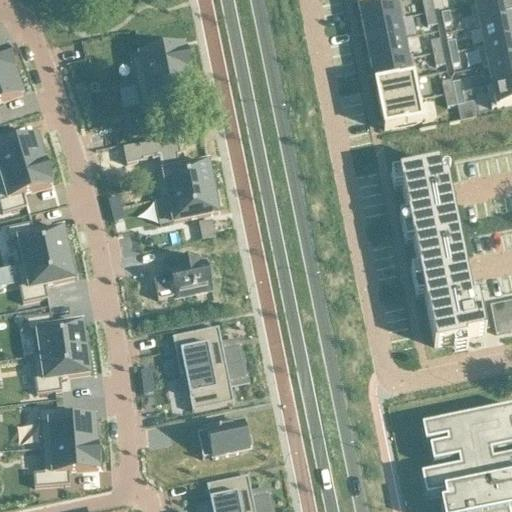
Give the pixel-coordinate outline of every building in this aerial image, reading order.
[(400,0),(356,0),(359,9),(401,0),(400,0)] [(401,0),(359,9),(363,29),(404,21),(400,1),(401,1),(401,0)] [(511,0),(505,2),(470,9),(475,31),(511,23),(511,0)] [(432,2),(422,4),(424,17),(434,15),(432,2)] [(449,14),(441,15),(443,27),(451,26),(449,14)] [(434,15),(424,17),(427,29),(437,27),(434,15)] [(404,21),(363,29),(367,49),(403,42),(399,23),(404,22),(404,21)] [(511,23),(475,31),(480,30),(480,34),(483,48),(479,49),(479,50),(511,43),(511,23)] [(403,42),(367,49),(371,69),(412,61),(412,60),(407,61),(403,42)] [(440,42),(430,44),(432,57),(442,55),(440,42)] [(455,43),(447,45),(449,56),(457,55),(455,43)] [(511,43),(479,50),(481,60),(483,70),(511,64),(511,43)] [(0,77),(13,72),(4,48),(0,49),(0,77)] [(184,49),(130,60),(135,86),(189,75),(184,49)] [(442,55),(432,57),(435,69),(445,67),(442,55)] [(457,55),(449,56),(452,68),(460,67),(457,55)] [(412,61),(371,69),(375,89),(417,81),(417,80),(416,80),(412,61)] [(511,64),(483,70),(483,71),(488,70),(491,85),(491,88),(487,89),(487,90),(511,84),(511,64)] [(13,72),(0,77),(0,105),(23,97),(13,72)] [(189,75),(135,86),(140,111),(194,100),(189,75)] [(417,81),(375,89),(377,100),(379,111),(422,102),(417,81)] [(451,83),(441,85),(444,98),(454,96),(452,85),(451,83)] [(84,84),(74,88),(78,99),(88,96),(84,84)] [(460,84),(452,85),(454,96),(454,97),(462,95),(460,84)] [(511,84),(487,90),(491,111),(511,106),(511,84)] [(462,95),(454,97),(457,108),(457,109),(465,107),(462,95)] [(88,96),(78,99),(82,110),(91,107),(88,96)] [(454,96),(444,98),(447,110),(457,108),(454,97),(454,96)] [(422,102),(379,111),(381,122),(382,122),(384,133),(395,131),(421,125),(417,104),(422,103),(422,102)] [(4,135),(0,136),(0,176),(44,163),(37,138),(8,147),(4,135)] [(44,163),(0,176),(0,208),(2,216),(6,215),(26,209),(23,197),(52,188),(44,163)] [(208,166),(154,177),(159,202),(216,191),(213,176),(210,176),(208,166)] [(401,174),(398,174),(399,176),(401,190),(407,218),(412,244),(418,272),(424,298),(434,350),(453,346),(465,343),(466,343),(465,340),(485,336),(478,300),(472,302),(466,303),(441,182),(438,167),(401,175),(401,174)] [(216,191),(159,202),(159,203),(168,201),(173,226),(218,217),(216,206),(219,205),(216,191)] [(118,198),(108,201),(111,212),(121,210),(118,198)] [(121,210),(111,212),(114,224),(124,222),(121,210)] [(31,225),(6,231),(9,243),(14,242),(19,266),(14,267),(14,268),(71,256),(68,241),(65,242),(63,231),(33,238),(31,225)] [(71,256),(14,268),(23,306),(47,300),(45,288),(74,282),(72,271),(74,271),(71,256)] [(170,278),(153,282),(158,303),(175,300),(175,301),(195,296),(194,291),(211,287),(206,264),(199,266),(198,259),(176,264),(175,259),(166,261),(170,278)] [(511,303),(490,308),(496,337),(511,333),(511,303)] [(50,317),(25,321),(28,335),(32,334),(36,357),(31,358),(31,359),(88,351),(86,336),(83,336),(82,325),(52,330),(50,317)] [(218,330),(172,340),(180,378),(243,365),(240,348),(223,352),(218,330)] [(88,351),(31,359),(37,397),(62,393),(60,381),(89,377),(88,366),(91,366),(88,351)] [(243,365),(180,378),(180,379),(185,378),(192,414),(234,406),(230,385),(247,381),(243,365)] [(151,371),(141,372),(142,384),(152,383),(151,371)] [(152,383),(142,384),(144,396),(154,395),(152,383)] [(510,451),(511,451),(511,410),(421,430),(425,447),(446,443),(447,447),(429,450),(432,468),(458,463),(459,471),(421,479),(425,501),(443,498),(445,507),(441,508),(441,511),(511,511),(511,459),(511,460),(510,451)] [(64,411),(38,413),(41,451),(96,447),(94,421),(76,422),(64,423),(64,411)] [(222,424),(220,414),(206,417),(208,427),(222,424)] [(206,433),(192,436),(195,449),(199,448),(200,450),(201,449),(201,448),(209,446),(212,462),(250,454),(249,451),(251,448),(250,441),(247,439),(244,426),(220,431),(219,428),(206,431),(206,433)] [(43,475),(33,476),(34,490),(69,487),(68,475),(98,473),(96,447),(41,451),(43,475)] [(248,479),(206,488),(211,511),(272,511),(270,497),(252,500),(248,479)]
